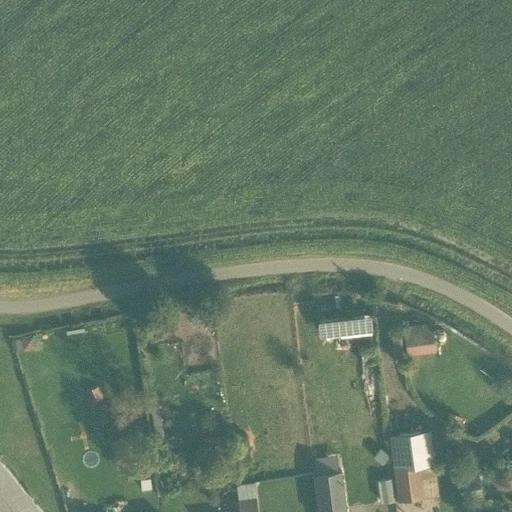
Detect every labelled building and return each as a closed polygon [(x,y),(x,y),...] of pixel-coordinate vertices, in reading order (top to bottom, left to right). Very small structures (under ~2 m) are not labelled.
[(320,315),(321,335),(375,333),(374,312),(320,315)] [(408,349),(408,353),(436,353),(436,322),(407,323),(407,334),(395,334),(395,349),(408,349)] [(389,469),(393,498),(415,495),(411,466),(389,469)] [(31,511),(0,472),(0,511),(31,511)] [(321,511),(351,511),(348,476),(318,480),(321,511)] [(240,511),(259,511),(259,481),(240,482),(240,511)]
